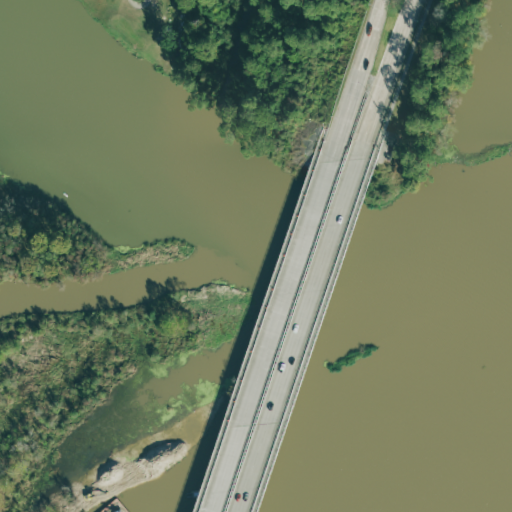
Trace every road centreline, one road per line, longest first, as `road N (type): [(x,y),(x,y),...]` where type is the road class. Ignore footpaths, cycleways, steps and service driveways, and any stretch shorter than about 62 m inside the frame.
road 1 (secondary): [(238,511),(359,158)]
road 2 (secondary): [(331,161),(211,511)]
road 3 (secondary): [(382,0),(331,161)]
road 4 (secondary): [(359,158),(412,0)]
